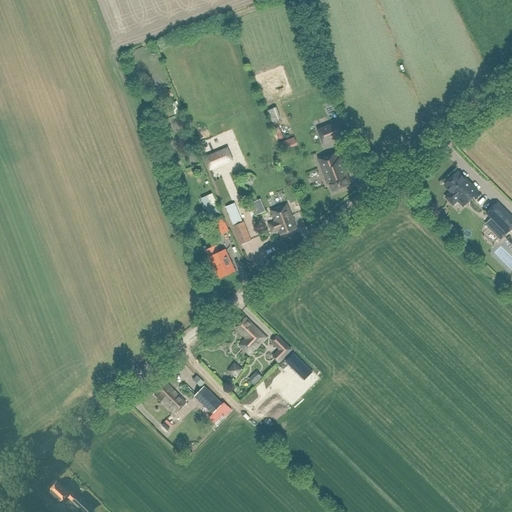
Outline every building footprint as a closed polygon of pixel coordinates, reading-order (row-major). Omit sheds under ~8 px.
[(269,100),(278,99),(277,89),(268,91),(269,100)] [(340,119),(316,128),(323,145),(347,136),(340,119)] [(286,136),(288,145),(301,142),(299,133),(286,136)] [(205,158),(210,168),(232,159),(227,149),(205,158)] [(332,191),(351,183),(341,156),(338,157),(337,153),(336,150),(330,153),(317,158),(322,170),(327,183),(328,183),(329,182),(332,191)] [(444,185),(451,191),(446,196),(453,203),(457,199),(464,205),(478,189),(464,177),(463,178),(456,171),(444,185)] [(175,187),(176,186),(181,184),(178,176),(172,178),(175,187)] [(236,193),(225,197),(231,211),(241,207),(236,193)] [(249,204),(255,216),(265,211),(260,199),(249,204)] [(286,203),(270,210),(275,220),(267,223),(272,234),(279,231),(281,235),(297,228),(286,203)] [(487,213),(491,218),(489,220),(504,235),(511,226),(511,217),(497,203),(487,213)] [(227,228),(220,214),(221,214),(217,205),(206,210),(210,219),(209,219),(216,233),(227,228)] [(251,240),(243,221),(232,226),(240,244),(251,240)] [(216,244),(207,249),(219,275),(220,277),(235,270),(225,248),(219,251),(216,244)] [(256,327),(245,317),(235,327),(246,337),(240,343),(250,352),(266,337),(256,327)] [(273,356),(279,362),(292,349),(277,335),(272,340),(280,349),(273,356)] [(301,360),(293,353),(285,362),(292,369),(301,360)] [(236,360),(232,370),(241,373),(245,364),(236,360)] [(256,372),(248,379),(251,382),(255,385),(262,378),(258,373),(256,371),(256,372)] [(186,402),(166,382),(155,394),(161,400),(163,399),(176,412),(186,402)] [(204,386),(195,395),(212,412),(221,403),(204,386)] [(173,424),(180,418),(175,412),(168,418),(173,424)] [(47,491),(59,502),(65,496),(71,501),(82,511),(88,505),(79,496),(76,500),(74,498),(75,497),(69,491),(68,493),(56,481),(47,491)]
